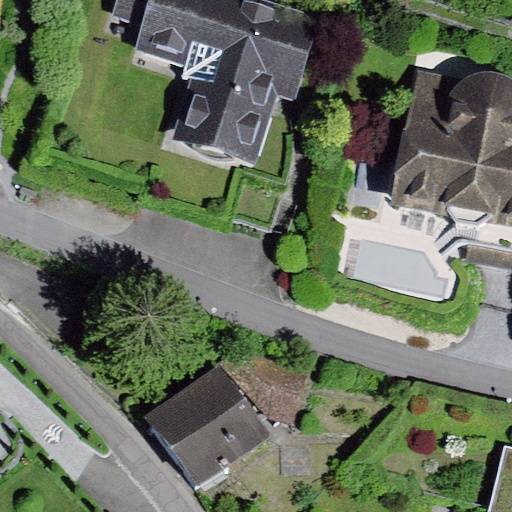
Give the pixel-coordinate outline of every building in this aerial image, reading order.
[(14,0),(0,0),(0,86),(8,87),(14,0)] [(325,16),(277,0),(123,0),(117,20),(147,29),(138,58),(197,78),(174,148),(257,175),(280,104),(294,109),(325,16)] [(468,87),(419,77),(390,213),(451,226),(460,246),(469,248),(466,264),(511,272),(511,84),(490,78),(478,80),(468,87)] [(295,425),(313,371),(246,352),(232,381),(268,419),(295,425)] [(218,370),(147,425),(200,494),(271,439),(218,370)] [(511,511),(511,446),(505,445),(489,511),(511,511)]
